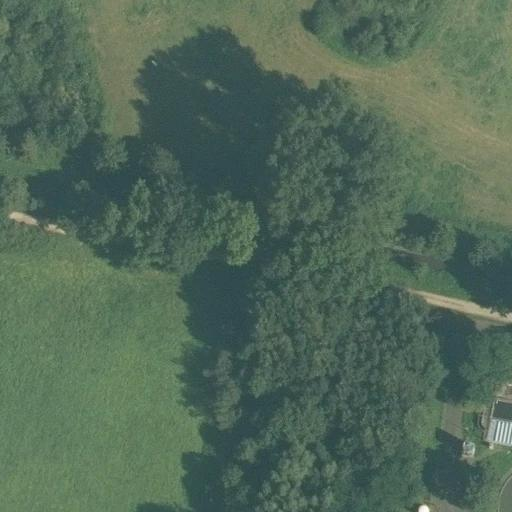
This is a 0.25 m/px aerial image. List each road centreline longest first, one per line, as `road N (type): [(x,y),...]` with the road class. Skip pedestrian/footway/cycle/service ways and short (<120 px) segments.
road 1 (track): [(511,256),(0,166)]
road 2 (track): [(511,315),(0,230)]
